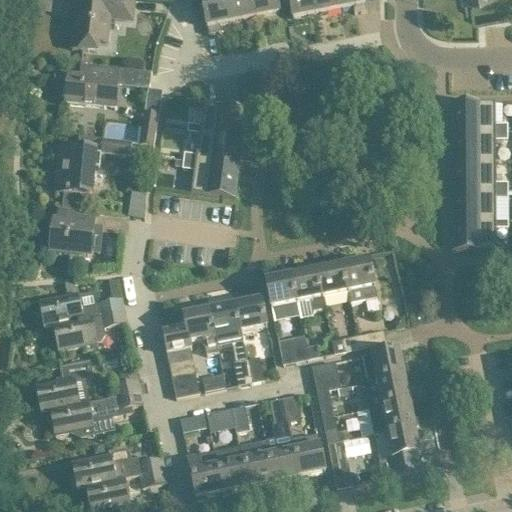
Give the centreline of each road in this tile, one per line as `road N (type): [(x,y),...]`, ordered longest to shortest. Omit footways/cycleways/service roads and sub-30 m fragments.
road 1 (residential): [(182,511),(136,266),(147,223),(235,234)]
road 2 (residential): [(405,32),(188,71),(183,10)]
road 3 (residential): [(424,349),(457,511)]
road 4 (residential): [(510,508),(476,357)]
